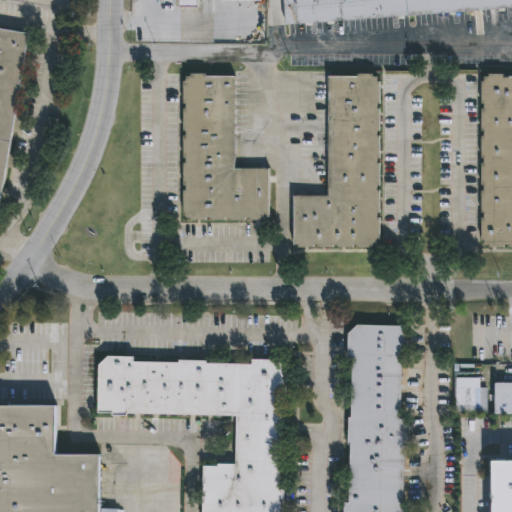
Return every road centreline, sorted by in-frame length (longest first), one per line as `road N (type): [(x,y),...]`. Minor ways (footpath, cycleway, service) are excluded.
road 1 (residential): [(27,266),(115,291),(511,287)]
road 2 (residential): [(0,292),(27,266),(93,138),(109,60),(109,0)]
